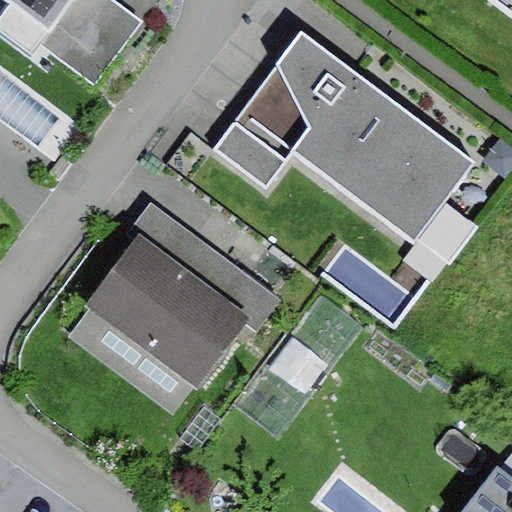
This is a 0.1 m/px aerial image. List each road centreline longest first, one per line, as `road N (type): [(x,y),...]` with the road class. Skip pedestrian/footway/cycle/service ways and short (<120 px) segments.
road 1 (residential): [(0,311),(229,0)]
road 2 (residential): [(0,418),(136,511)]
